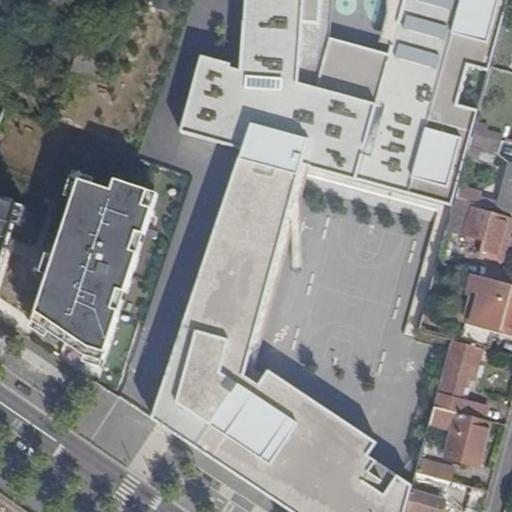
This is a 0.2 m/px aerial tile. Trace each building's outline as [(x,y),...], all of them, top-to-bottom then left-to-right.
[(407,511),(415,486),(370,457),(379,444),(270,371),(261,386),(246,376),(316,174),(454,211),(478,111),(457,105),(467,66),(489,71),(511,0),(409,0),(392,54),(332,38),(334,0),(248,0),(244,77),(207,64),(183,136),(243,156),(153,427),(176,442),(280,511),(407,511)] [(105,84),(83,40),(71,76),(101,86),(105,84)] [(504,146),(474,138),(470,153),(500,161),(504,146)] [(511,172),(500,216),(511,218),(511,172)] [(172,220),(70,185),(29,325),(102,370),(127,376),(172,220)] [(40,211),(0,200),(0,317),(5,321),(40,211)] [(478,210),(456,204),(454,211),(449,229),(482,238),(487,217),(476,214),(478,210)] [(511,223),(487,217),(482,238),(487,240),(481,261),(504,267),(511,236),(511,223)] [(511,289),(473,280),(469,296),(474,297),(479,298),(471,328),(511,338),(511,289)] [(479,298),(474,297),(466,327),(471,328),(479,298)] [(483,353),(453,345),(436,412),(457,417),(461,404),(464,390),(466,383),(470,368),(471,363),(480,365),(483,353)] [(461,404),(457,417),(484,424),(488,412),(461,404)] [(457,417),(436,412),(430,430),(453,437),(447,462),(480,471),(485,452),(480,450),(487,425),(484,424),(457,417)] [(434,467),(421,464),(418,477),(430,480),(434,467)] [(445,471),(434,467),(430,480),(441,484),(445,471)] [(415,486),(407,511),(442,511),(445,503),(440,502),(441,494),(415,486)] [(480,509),(480,488),(466,488),(465,509),(480,509)]
